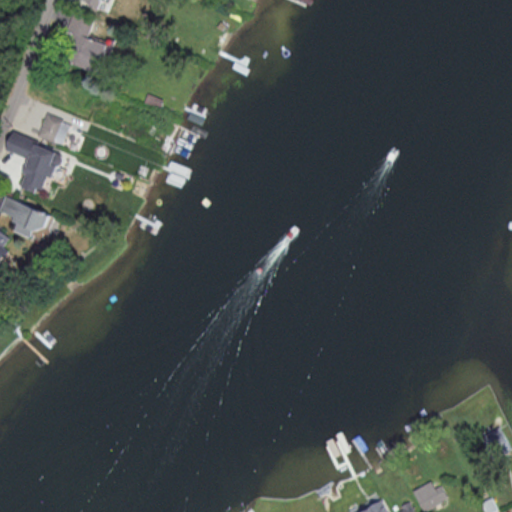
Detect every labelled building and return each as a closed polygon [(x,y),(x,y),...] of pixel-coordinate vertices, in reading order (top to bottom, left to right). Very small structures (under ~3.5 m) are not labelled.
[(79,0),(103,8),(105,0),(79,0)] [(110,44),(88,37),(93,24),(74,18),(60,58),(101,72),(110,44)] [(38,134),(63,144),(70,125),(85,131),(89,121),(63,111),(60,117),(46,111),(38,134)] [(6,149),(30,158),(20,184),(42,192),(48,174),(55,177),(64,151),(12,132),(6,149)] [(0,208),(0,210),(19,218),(15,229),(31,236),(34,228),(44,232),(52,213),(6,194),(0,208)] [(0,261),(10,249),(4,245),(10,236),(0,227),(0,261)] [(491,453),(510,442),(500,425),(481,436),(491,453)] [(435,486),(433,480),(414,488),(422,509),(449,499),(443,483),(435,486)] [(389,511),(383,499),(359,511),(389,511)] [(399,511),(415,511),(412,502),(398,508),(399,511)]
